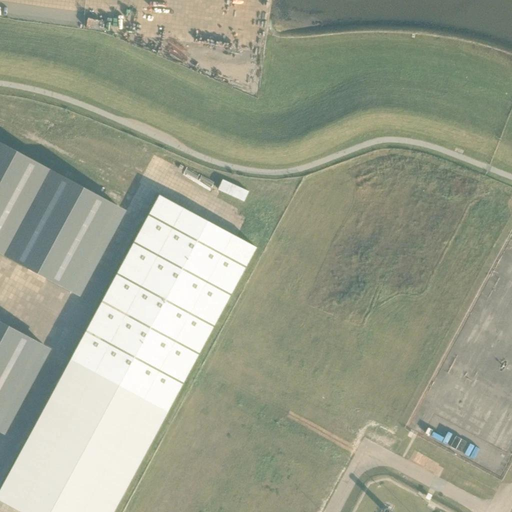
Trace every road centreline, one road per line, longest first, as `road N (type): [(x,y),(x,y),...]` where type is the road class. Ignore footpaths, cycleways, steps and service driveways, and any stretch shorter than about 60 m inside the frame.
road 1 (unclassified): [(511,178),(401,140),(372,141),(279,172),(235,168)]
road 2 (unclassified): [(0,84),(235,168)]
